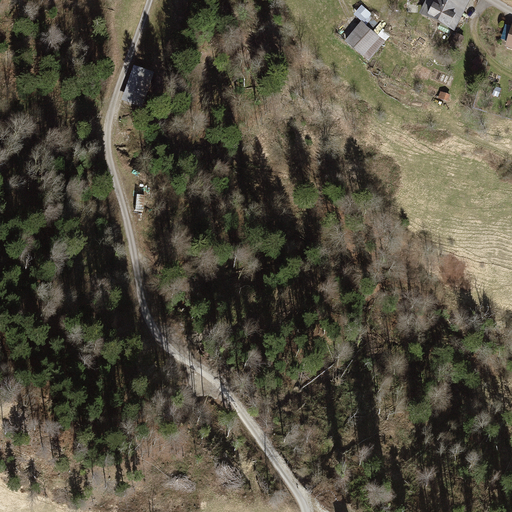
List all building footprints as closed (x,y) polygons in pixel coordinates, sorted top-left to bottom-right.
[(429,0),(424,12),(439,20),(448,0),(429,0)] [(468,0),(448,0),(439,20),(454,28),(468,0)] [(362,21),(366,25),(374,16),(361,6),(354,15),(362,21)] [(344,43),(368,63),(385,41),(366,25),(362,21),(344,43)] [(449,45),(458,50),(464,38),(456,34),(449,45)] [(155,74),(134,67),(122,101),(143,108),(155,74)] [(438,99),(448,103),(450,96),(440,92),(438,99)] [(145,196),(137,196),(136,211),(144,212),(145,196)]
